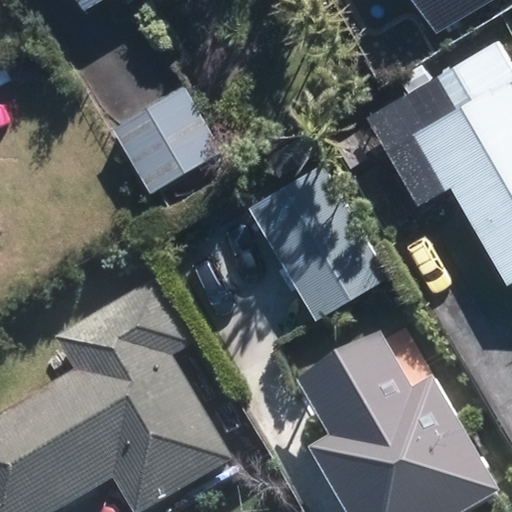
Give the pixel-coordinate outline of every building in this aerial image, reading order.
[(424,0),(442,30),(492,0),(424,0)] [(511,48),(504,34),(442,68),(461,101),(418,127),(450,184),(457,180),(511,274),(511,48)] [(110,119),(148,183),(221,140),(183,76),(110,119)] [(393,267),(326,154),(251,198),(318,310),(393,267)] [(131,510),(227,455),(168,349),(188,338),(150,272),(49,329),(71,368),(0,408),(0,511),(41,511),(111,472),(131,510)] [(468,511),(504,491),(437,376),(311,449),(347,511),(468,511)]
